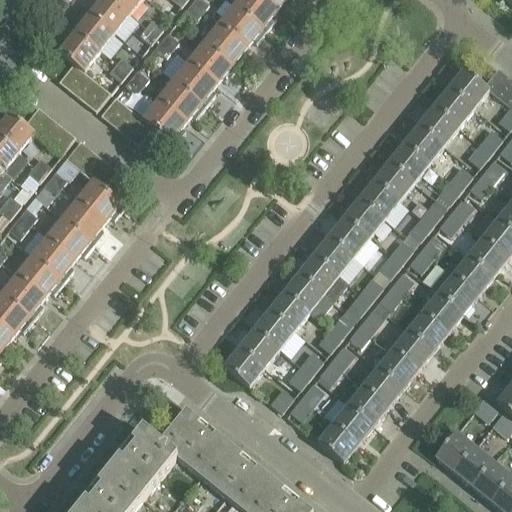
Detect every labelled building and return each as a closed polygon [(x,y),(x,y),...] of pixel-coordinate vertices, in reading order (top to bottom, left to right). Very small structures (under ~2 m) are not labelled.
[(97,4),(87,16),(114,38),(125,47),(140,28),(129,20),(105,0),(103,0),(99,6),(97,4)] [(144,1),(143,0),(105,0),(129,20),(144,1)] [(181,0),(171,0),(170,3),(181,12),(187,4),(181,0)] [(209,9),(198,0),(192,8),(203,17),(209,9)] [(243,0),(234,11),(266,36),(276,24),(273,22),(279,16),(259,0),(243,0)] [(259,0),(279,16),(284,9),(286,11),(295,0),(259,0)] [(511,0),(500,0),(511,9),(511,0)] [(203,17),(192,8),(186,15),(197,24),(203,17)] [(256,49),(266,36),(234,11),(219,30),(223,34),(248,53),(254,47),(256,49)] [(79,30),(74,37),(99,57),(101,55),(111,63),(123,48),(113,40),(114,38),(87,16),(77,28),(79,30)] [(157,42),(163,34),(152,25),(145,33),(157,42)] [(219,30),(204,49),(235,75),(246,62),(243,60),(248,53),(223,34),(219,30)] [(151,49),(157,42),(145,33),(140,40),(151,49)] [(84,76),(99,57),(74,37),(69,43),(67,41),(57,53),(59,55),(59,56),(74,68),(83,76),(84,76)] [(179,47),(168,38),(161,46),(172,55),(179,47)] [(172,55),(161,46),(155,53),(166,62),(172,55)] [(204,49),(189,68),(217,91),(223,85),(226,87),(235,75),(204,49)] [(178,59),(163,77),(174,86),(206,112),(215,99),(213,97),(217,91),(189,68),(178,59)] [(115,70),(127,79),(133,71),(122,62),(115,70)] [(59,87),(68,94),(83,76),(74,68),(59,87)] [(121,87),(127,79),(115,70),(109,77),(121,87)] [(498,73),(483,91),(489,95),(489,96),(493,99),(506,82),(507,81),(498,73)] [(149,84),(137,75),(131,83),(143,92),(149,84)] [(464,75),(449,94),(474,115),(489,96),(489,95),(483,91),(464,75)] [(92,83),(84,76),(83,76),(68,94),(77,102),(92,83)] [(511,94),(511,87),(506,82),(493,99),(502,106),(511,94)] [(102,91),(92,83),(77,102),(87,109),(102,91)] [(143,92),(131,83),(125,90),(136,99),(143,92)] [(174,86),(159,105),(188,128),(193,122),(196,124),(205,112),(174,86)] [(102,91),(87,109),(96,117),(111,98),(102,91)] [(459,133),(474,115),(449,94),(434,113),(459,133)] [(511,113),(511,94),(502,106),(510,113),(511,114),(511,113)] [(110,128),(125,110),(116,102),(101,121),(110,128)] [(159,105),(143,124),(144,125),(153,132),(172,148),(173,147),(175,149),(185,137),(183,134),(188,128),(159,105)] [(134,117),(125,110),(110,128),(119,136),(134,117)] [(39,112),(24,130),(33,138),(48,119),(39,112)] [(444,152),(459,133),(434,113),(419,131),(444,152)] [(510,136),(511,132),(511,114),(510,113),(499,127),(510,136)] [(34,138),(33,138),(24,130),(9,118),(8,119),(6,117),(0,124),(0,142),(18,157),(34,138)] [(144,125),(143,124),(134,117),(119,136),(129,143),(144,125)] [(33,138),(34,138),(42,145),(57,127),(48,119),(33,138)] [(153,132),(144,125),(129,143),(138,151),(153,132)] [(42,145),(52,153),(67,134),(57,127),(42,145)] [(429,170),(444,152),(419,131),(404,150),(429,170)] [(67,134),(52,153),(61,160),(76,142),(67,134)] [(491,159),(503,144),(492,135),(480,150),(491,159)] [(0,173),(3,176),(11,183),(26,164),(18,157),(0,142),(0,173)] [(511,145),(511,144),(500,158),(511,167),(511,165),(511,145)] [(64,166),(74,173),(90,153),(81,146),(64,166)] [(414,189),(429,170),(404,150),(389,168),(414,189)] [(491,159),(480,150),(469,164),(480,173),(491,159)] [(90,153),(74,173),(76,175),(77,176),(79,174),(85,179),(99,161),(90,153)] [(99,161),(85,179),(94,186),(109,168),(99,161)] [(46,179),(52,172),(41,163),(35,170),(46,179)] [(64,166),(51,183),(62,192),(76,175),(74,173),(64,166)] [(493,166),(481,181),(492,190),(504,175),(493,166)] [(109,168),(94,186),(96,188),(94,190),(102,196),(103,195),(118,176),(109,168)] [(399,207),(414,189),(389,168),(374,187),(399,207)] [(40,187),(46,179),(35,170),(28,178),(40,187)] [(461,196),(473,181),(462,172),(450,187),(461,196)] [(11,183),(3,176),(0,173),(0,197),(11,183)] [(481,181),(470,195),(481,204),(492,190),(481,181)] [(51,183),(35,202),(46,211),(62,192),(51,183)] [(374,187),(359,205),(384,226),(393,233),(408,215),(399,207),(374,187)] [(450,210),(461,196),(450,187),(439,201),(450,210)] [(92,188),(78,205),(107,229),(112,223),(114,225),(124,213),(122,210),(103,195),(102,196),(92,189),(92,188)] [(11,200),(4,208),(15,217),(30,199),(22,192),(13,202),(11,200)] [(451,218),(462,227),(474,212),(463,203),(451,218)] [(62,224),(94,250),(104,237),(102,235),(107,229),(78,205),(62,224)] [(369,244),(384,226),(359,205),(344,224),(369,244)] [(511,207),(498,225),(511,236),(511,207)] [(0,217),(9,225),(15,217),(4,208),(0,213),(0,217)] [(422,221),(421,223),(432,232),(444,218),(432,209),(431,210),(422,221)] [(26,213),(19,222),(31,231),(38,222),(26,213)] [(451,218),(440,232),(451,241),(462,227),(451,218)] [(20,244),(31,231),(19,222),(9,235),(20,244)] [(421,223),(409,237),(420,246),(432,232),(421,223)] [(62,224),(47,243),(76,266),(82,260),(84,262),(94,250),(62,224)] [(344,224),(329,242),(363,270),(378,252),(369,244),(344,224)] [(511,236),(498,225),(483,244),(508,264),(511,259),(511,236)] [(421,255),(432,264),(444,250),(433,241),(421,255)] [(329,242),(314,261),(339,281),(348,288),(363,270),(329,242)] [(71,273),(76,266),(47,243),(33,261),(64,287),(74,275),(71,273)] [(483,244),(468,263),(493,283),(508,264),(483,244)] [(401,270),(413,255),(402,246),(390,261),(401,270)] [(421,255),(410,269),(421,278),(432,264),(421,255)] [(33,261),(17,281),(46,304),(51,297),(54,300),(64,287),(33,261)] [(324,300),(339,281),(314,261),(299,279),(324,300)] [(390,284),(401,270),(390,261),(379,275),(390,284)] [(455,262),(445,274),(478,301),(493,283),(468,263),(463,269),(455,262)] [(445,274),(430,293),(438,300),(463,320),(478,301),(445,274)] [(391,292),(402,301),(414,287),(403,278),(391,292)] [(299,279),(284,298),(309,318),(318,325),(333,307),(324,300),(299,279)] [(41,311),(46,304),(17,281),(2,299),(34,325),(44,313),(41,311)] [(371,307),(383,292),(372,283),(360,298),(371,307)] [(391,292),(379,307),(391,316),(402,301),(391,292)] [(300,330),(309,318),(284,298),(269,316),(294,337),(300,330)] [(360,321),(371,307),(360,298),(349,312),(360,321)] [(2,299),(0,301),(0,329),(16,342),(21,335),(24,338),(34,325),(2,299)] [(438,300),(423,318),(448,338),(463,320),(438,300)] [(373,315),(361,329),(372,338),(384,324),(373,315)] [(279,355),(294,337),(269,316),(254,335),(279,355)] [(423,318),(408,337),(433,357),(448,338),(423,318)] [(341,344),(354,329),(342,320),(330,335),(341,344)] [(11,348),(16,342),(0,329),(0,359),(3,363),(13,350),(11,348)] [(361,329),(350,343),(361,352),(372,338),(361,329)] [(264,374),(279,355),(254,335),(239,353),(264,374)] [(330,358),(341,344),(330,335),(319,349),(330,358)] [(408,337),(393,355),(418,375),(433,357),(408,337)] [(331,366),(342,375),(354,360),(343,351),(331,366)] [(249,392),(264,374),(239,353),(224,372),(249,392)] [(393,355),(378,374),(403,394),(418,375),(393,355)] [(311,381),(324,366),(313,357),(300,372),(311,381)] [(331,366),(320,380),(331,389),(342,375),(331,366)] [(300,395),(311,381),(300,372),(289,386),(300,395)] [(378,374),(363,392),(389,412),(403,394),(378,374)] [(301,403),(313,412),(325,397),(313,388),(301,403)] [(511,420),(511,389),(497,408),(511,420)] [(363,392),(348,411),(374,431),(389,412),(363,392)] [(282,417),(294,403),(283,394),(271,408),(282,417)] [(301,403),(290,417),(301,426),(313,412),(301,403)] [(497,416),(483,404),(473,415),(488,427),(497,416)] [(348,411),(334,429),(359,449),(374,431),(348,411)] [(177,462),(201,482),(228,447),(186,413),(159,447),(177,461),(177,462)] [(511,442),(511,427),(507,424),(498,435),(510,445),(511,442)] [(343,468),(359,449),(334,429),(318,448),(343,468)] [(124,457),(109,477),(143,504),(177,462),(177,461),(159,447),(143,434),(129,452),(124,457)] [(455,478),(475,453),(456,438),(436,463),(455,478)] [(223,500),(238,511),(246,511),(271,482),(228,447),(201,482),(223,500)] [(493,468),(475,453),(455,478),(473,493),(493,468)] [(492,508),(511,482),(493,468),(473,493),(492,508)] [(90,500),(80,511),(136,511),(143,504),(109,477),(95,494),(90,500)] [(308,511),(271,482),(246,511),(308,511)] [(511,511),(511,482),(492,508),(497,511),(511,511)]
